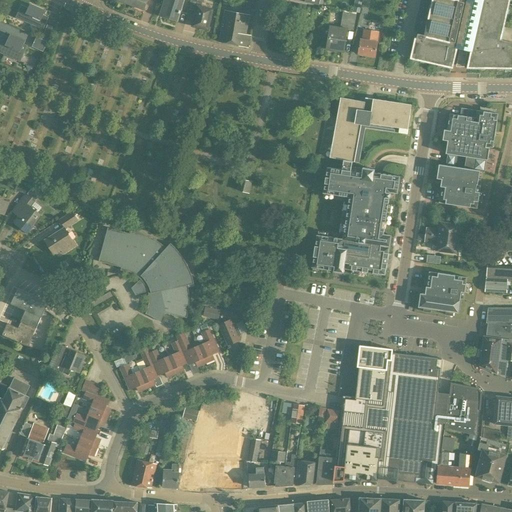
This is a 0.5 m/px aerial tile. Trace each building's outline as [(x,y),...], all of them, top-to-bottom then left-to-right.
[(132,0),(131,6),(144,11),(147,0),(132,0)] [(162,17),(177,22),(183,0),(189,0),(190,0),(189,0),(165,0),(167,1),(162,17)] [(362,1),(359,0),(354,0),(352,11),(360,13),(362,1)] [(432,0),(425,36),(417,34),(416,39),(415,39),(411,58),(451,67),(455,49),(471,52),(468,68),(511,68),(511,58),(511,48),(511,44),(511,43),(499,40),(508,0),(507,0),(432,0)] [(30,24),(31,23),(42,28),(44,25),(45,25),(48,18),(42,16),(44,11),(30,5),(28,10),(21,6),(16,18),(30,24)] [(197,6),(192,27),(199,28),(199,30),(206,30),(208,30),(212,10),(197,6)] [(246,36),(250,16),(225,11),(223,22),(221,32),(222,32),(220,43),(248,49),(251,37),(246,36)] [(343,12),(340,29),(331,28),(327,49),(343,52),(346,30),(353,32),(356,15),(343,12)] [(47,25),(42,39),(47,41),(52,27),(47,25)] [(377,42),(371,42),(372,34),(363,33),(363,40),(360,40),(358,54),(375,57),(377,42)] [(18,60),(22,53),(23,53),(26,46),(23,44),(24,41),(10,35),(7,41),(0,38),(0,52),(10,58),(11,56),(18,60)] [(43,51),(47,41),(42,39),(40,38),(36,49),(43,51)] [(331,157),(343,159),(352,161),(359,162),(365,127),(407,133),(411,104),(373,99),(372,112),(364,110),(365,102),(341,98),(340,103),(331,157)] [(438,203),(477,209),(478,202),(481,203),(483,193),(479,192),(480,186),(477,185),(479,172),(484,173),(486,160),(487,160),(489,148),(493,148),(498,114),(461,108),(460,116),(449,114),(447,130),(444,130),(442,140),(447,141),(445,154),(447,154),(445,166),(438,165),(436,179),(441,180),(440,187),(441,187),(438,203)] [(352,161),(343,159),(342,170),(327,167),(323,193),(349,197),(342,239),(316,235),(315,246),(315,245),(313,257),(311,267),(333,271),(333,272),(340,273),(343,273),(344,269),(385,275),(389,247),(390,247),(391,235),(383,234),(389,199),(390,193),(397,194),(400,177),(382,174),(378,173),(374,173),(374,170),(371,169),(369,169),(367,169),(362,168),(362,173),(351,171),(352,161)] [(249,194),(252,182),(239,179),(236,191),(249,194)] [(17,183),(14,190),(25,194),(28,187),(17,183)] [(36,222),(41,216),(29,207),(35,200),(28,194),(18,207),(23,212),(15,223),(28,233),(36,222)] [(0,213),(4,215),(9,204),(0,200),(0,213)] [(511,206),(505,204),(501,217),(511,220),(511,206)] [(72,240),(65,229),(71,226),(78,221),(72,211),(58,219),(59,220),(64,229),(45,240),(54,254),(61,250),(64,253),(76,246),(72,240)] [(427,228),(426,235),(432,236),(432,235),(439,235),(458,237),(460,225),(440,222),(439,230),(427,228)] [(170,243),(166,248),(157,241),(147,236),(136,232),(131,231),(130,234),(107,228),(98,262),(121,268),(120,270),(126,271),(133,274),(138,277),(141,280),(143,282),(144,285),(146,288),(147,291),(148,294),(149,301),(148,308),(145,314),(160,322),(162,319),(163,316),(164,312),(186,318),(188,307),(189,296),(187,285),(193,284),(190,273),(185,262),(178,252),(170,243)] [(511,250),(511,233),(501,231),(501,243),(506,243),(506,251),(511,250)] [(432,236),(426,235),(425,242),(437,244),(436,251),(456,253),(458,237),(439,235),(432,235),(432,236)] [(440,256),(427,255),(426,263),(439,264),(440,256)] [(486,278),(507,280),(507,281),(511,281),(511,266),(487,265),(486,278)] [(426,287),(425,287),(425,294),(420,293),(418,307),(459,313),(461,299),(463,299),(464,293),(468,294),(469,284),(466,283),(467,277),(455,276),(437,273),(429,272),(427,287),(426,287)] [(506,293),(507,281),(507,280),(486,278),(484,292),(506,293)] [(143,282),(141,280),(132,287),(135,294),(147,291),(146,288),(144,285),(143,282)] [(46,308),(48,302),(18,289),(15,296),(12,304),(15,306),(26,310),(18,329),(8,324),(5,330),(3,336),(29,347),(45,310),(46,308)] [(111,292),(91,302),(94,306),(113,296),(111,292)] [(205,306),(203,315),(219,319),(221,309),(205,306)] [(504,376),(511,378),(511,372),(511,339),(511,337),(511,308),(489,308),(486,323),(488,324),(486,337),(484,337),(483,349),(481,348),(479,359),(481,359),(480,366),(504,376)] [(241,337),(242,334),(237,323),(234,322),(232,323),(231,320),(220,325),(229,346),(240,341),(239,338),(241,337)] [(213,354),(219,352),(210,330),(203,333),(207,343),(199,346),(206,363),(215,359),(213,354)] [(198,366),(206,363),(199,346),(191,349),(187,340),(184,332),(177,335),(179,341),(180,342),(189,363),(189,364),(196,361),(198,366)] [(169,357),(176,374),(185,370),(182,365),(189,363),(180,342),(179,341),(172,344),(177,353),(169,357)] [(341,411),(333,482),(345,482),(346,482),(346,478),(376,481),(377,481),(377,477),(384,478),(419,482),(432,484),(432,483),(435,464),(438,464),(438,463),(435,463),(436,454),(439,454),(442,423),(445,423),(447,424),(450,394),(443,394),(437,393),(440,370),(436,369),(437,359),(391,354),(392,349),(375,348),(365,346),(359,346),(359,349),(359,354),(357,367),(359,367),(358,376),(356,398),(348,398),(343,397),(342,410),(341,411)] [(161,377),(160,375),(150,353),(148,349),(141,351),(148,368),(140,371),(148,388),(156,385),(154,380),(161,377)] [(58,360),(54,370),(69,377),(72,370),(80,373),(84,364),(82,363),(85,356),(71,351),(69,358),(66,357),(65,359),(59,357),(58,360)] [(168,377),(176,374),(169,357),(161,360),(156,351),(150,353),(160,375),(166,372),(168,377)] [(148,388),(140,371),(132,375),(128,365),(121,368),(130,390),(137,387),(139,392),(148,388)] [(24,410),(30,398),(25,395),(30,386),(14,378),(9,387),(2,384),(0,386),(0,398),(1,398),(0,399),(0,448),(2,449),(1,450),(3,451),(3,450),(4,450),(5,449),(4,449),(23,409),(24,410)] [(83,390),(87,392),(91,382),(87,381),(83,390)] [(91,382),(87,392),(92,394),(96,385),(91,382)] [(447,424),(445,423),(444,428),(476,436),(477,437),(481,390),(451,384),(450,394),(447,424)] [(96,385),(92,394),(98,396),(101,386),(96,385)] [(72,406),(76,394),(69,391),(65,403),(72,406)] [(93,403),(90,411),(107,418),(111,409),(106,407),(108,401),(92,394),(87,392),(84,399),(93,403)] [(493,424),(508,426),(507,439),(511,439),(511,397),(496,396),(493,424)] [(301,424),(304,406),(293,404),(290,423),(301,424)] [(184,417),(197,421),(199,412),(186,409),(184,417)] [(325,422),(339,423),(340,411),(327,409),(325,422)] [(107,418),(90,411),(87,419),(78,415),(75,422),(98,431),(97,431),(99,425),(104,427),(105,424),(107,418)] [(24,421),(21,434),(29,436),(32,423),(24,421)] [(96,438),(98,431),(75,422),(76,423),(74,429),(83,433),(80,441),(97,448),(101,440),(96,438)] [(58,425),(55,435),(61,437),(64,427),(58,425)] [(495,441),(496,431),(483,427),(482,438),(495,441)] [(40,464),(40,463),(46,445),(43,444),(47,434),(32,428),(28,439),(21,457),(40,464)] [(149,437),(158,438),(159,430),(150,429),(149,437)] [(51,460),(51,459),(56,444),(59,445),(61,438),(51,434),(46,445),(40,463),(42,463),(42,465),(45,466),(47,465),(48,466),(49,464),(50,464),(51,460)] [(476,473),(476,477),(499,483),(506,456),(509,446),(498,443),(481,438),(478,450),(482,451),(476,473)] [(251,439),(249,451),(247,461),(256,463),(260,440),(251,439)] [(94,457),(97,448),(80,441),(77,449),(68,446),(65,452),(87,461),(89,455),(94,457)] [(332,450),(320,449),(318,463),(316,484),(333,483),(333,482),(336,459),(337,449),(333,449),(332,450)] [(213,458),(213,450),(200,450),(200,458),(213,458)] [(282,486),(284,467),(283,467),(283,466),(280,466),(280,462),(284,463),(285,453),(271,451),(270,461),(275,462),(275,464),(276,464),(274,484),(275,484),(275,486),(282,486)] [(437,484),(454,485),(455,465),(456,453),(449,452),(441,451),(439,464),(438,464),(437,484)] [(455,465),(454,485),(469,486),(470,467),(466,466),(466,454),(460,453),(456,453),(455,465)] [(153,464),(155,456),(151,455),(149,463),(139,461),(133,486),(151,489),(156,464),(153,464)] [(285,467),(284,467),(282,486),(293,485),(295,468),(296,456),(291,455),(290,463),(285,463),(285,467)] [(244,464),(187,461),(186,487),(229,489),(229,488),(243,489),(244,464)] [(316,485),(316,484),(318,463),(298,461),(295,486),(316,485)] [(178,488),(179,472),(180,465),(172,464),(172,472),(164,471),(163,487),(178,488)] [(249,475),(249,488),(265,487),(265,474),(264,474),(263,467),(256,468),(256,475),(249,475)] [(11,511),(12,508),(6,507),(9,493),(0,491),(0,511),(11,511)] [(13,501),(12,508),(11,511),(35,511),(36,497),(19,494),(18,502),(13,501)] [(51,511),(52,498),(36,497),(35,511),(51,511)] [(59,511),(74,511),(74,509),(76,509),(76,500),(60,499),(59,511)] [(332,511),(349,511),(349,499),(331,501),(332,511)] [(379,511),(380,500),(360,499),(358,511),(379,511)] [(89,511),(90,501),(76,500),(76,509),(74,509),(74,511),(89,511)] [(398,511),(399,501),(382,500),(380,500),(379,511),(398,511)] [(423,511),(424,501),(404,500),(402,511),(423,511)] [(112,511),(113,502),(93,501),(92,511),(112,511)] [(329,511),(329,501),(306,503),(307,511),(329,511)] [(137,503),(125,503),(113,502),(112,511),(135,511),(136,510),(137,510),(137,503)] [(452,511),(453,502),(443,502),(442,511),(452,511)] [(453,502),(452,511),(475,511),(477,504),(455,503),(455,502),(453,502)] [(307,511),(306,503),(293,504),(293,511),(307,511)]
